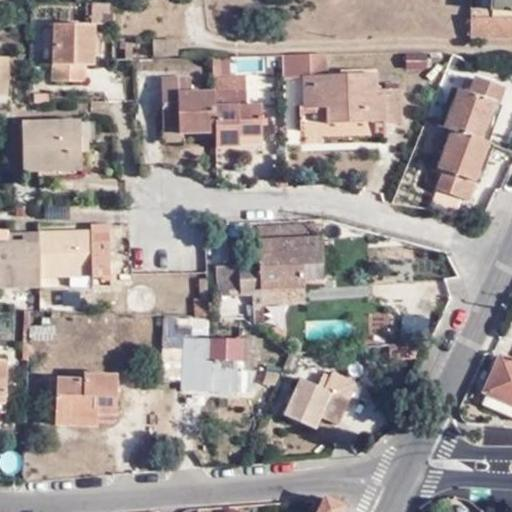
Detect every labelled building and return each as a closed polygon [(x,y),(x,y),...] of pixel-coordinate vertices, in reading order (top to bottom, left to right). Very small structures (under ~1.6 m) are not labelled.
[(511,0),(494,0),(493,9),(511,11),(511,0)] [(493,9),(470,11),(470,18),(492,18),(493,9)] [(511,11),(493,9),(492,18),(511,17),(511,11)] [(511,36),(511,17),(492,18),(470,18),(471,37),(511,36)] [(95,25),(56,24),(54,80),(86,82),(86,66),(94,66),(95,25)] [(181,55),(181,38),(157,38),(157,55),(181,55)] [(292,56),(282,55),(284,78),(304,77),(305,79),(327,78),(326,55),(292,56)] [(0,56),(0,95),(9,95),(10,57),(0,56)] [(403,56),(382,56),(382,70),(403,69),(403,56)] [(215,57),(216,77),(230,77),(230,57),(215,57)] [(472,197),(490,142),(482,139),(501,82),(471,72),(465,88),(458,85),(443,127),(451,130),(437,168),(447,172),(441,187),(433,208),(460,212),(467,195),(472,197)] [(386,124),(404,123),(401,90),(378,91),(377,75),(305,79),(307,109),(328,108),(329,124),(386,122),(386,124)] [(242,91),(248,91),(247,77),(230,77),(216,77),(215,77),(215,92),(192,93),(191,79),(163,79),(165,131),(181,131),(181,136),(216,135),(216,147),(241,147),(241,137),(263,137),(262,106),(248,106),(243,106),(242,91)] [(39,167),(83,166),(83,120),(25,120),(25,125),(25,165),(39,167)] [(83,172),(83,166),(39,167),(25,165),(25,125),(10,125),(9,172),(40,172),(83,172)] [(182,144),(181,136),(181,131),(165,131),(165,145),(182,144)] [(263,146),(263,137),(241,137),(241,147),(263,146)] [(258,302),(265,301),(289,300),(289,286),(306,285),(308,285),(308,280),(324,280),(322,223),(262,225),(263,262),(230,264),(220,264),(221,292),(230,291),(243,292),(243,295),(258,295),(258,302)] [(92,225),(92,232),(92,241),(110,242),(110,225),(92,225)] [(110,287),(110,242),(92,241),(92,232),(39,231),(39,235),(39,244),(25,244),(11,244),(0,243),(0,287),(41,288),(41,277),(72,277),(71,286),(92,286),(110,287)] [(0,231),(0,243),(11,244),(12,232),(0,231)] [(25,235),(25,244),(39,244),(39,235),(25,235)] [(448,299),(448,244),(372,244),(372,298),(448,299)] [(206,319),(205,280),(197,280),(197,299),(191,299),(191,318),(206,319)] [(307,301),(306,285),(289,286),(289,300),(289,302),(307,301)] [(402,315),(400,341),(427,338),(432,315),(402,315)] [(33,323),(31,339),(54,341),(55,326),(33,323)] [(258,349),(257,336),(235,335),(235,339),(181,340),(183,391),(251,388),(250,349),(258,349)] [(302,354),(289,356),(282,371),(291,376),(302,354)] [(511,360),(498,355),(482,391),(488,393),(483,404),(511,416),(511,360)] [(11,357),(0,356),(0,364),(11,365),(11,357)] [(0,394),(9,395),(11,365),(0,364),(0,394)] [(321,370),(319,375),(315,386),(318,387),(321,388),(323,385),(343,392),(347,382),(321,370)] [(315,386),(319,375),(312,372),(306,384),(289,378),(274,414),(307,428),(312,417),(324,422),(327,415),(333,417),(343,392),(323,385),(321,388),(318,387),(315,386)] [(97,414),(116,415),(118,375),(84,373),(85,379),(64,378),(63,394),(57,394),(55,417),(97,420),(97,414)] [(0,411),(8,412),(9,395),(0,394),(0,411)] [(330,424),(333,417),(327,415),(324,422),(330,424)] [(97,421),(97,420),(55,417),(55,424),(97,426),(97,421)] [(341,511),(345,506),(325,498),(319,511),(341,511)]
